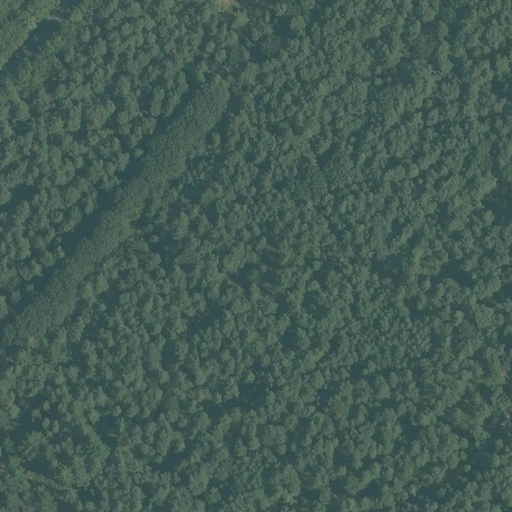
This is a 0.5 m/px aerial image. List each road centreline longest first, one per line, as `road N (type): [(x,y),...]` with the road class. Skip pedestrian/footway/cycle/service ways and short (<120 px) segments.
road 1 (unknown): [(278,0),(0,350)]
road 2 (track): [(169,0),(110,56),(41,162),(0,204)]
road 3 (track): [(385,511),(459,473),(496,436),(508,400),(504,328),(511,311)]
